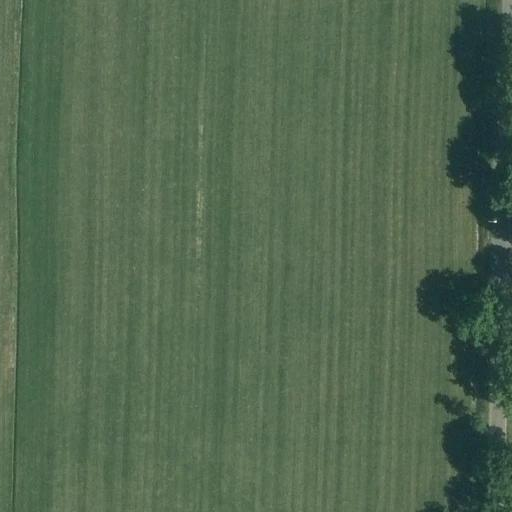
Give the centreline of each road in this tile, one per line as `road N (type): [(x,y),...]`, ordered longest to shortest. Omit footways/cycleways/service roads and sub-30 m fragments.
road 1 (unclassified): [(496,511),(506,232)]
road 2 (unclassified): [(506,232),(511,65)]
